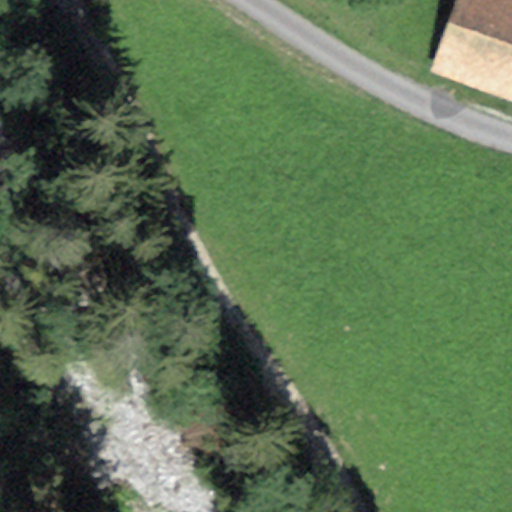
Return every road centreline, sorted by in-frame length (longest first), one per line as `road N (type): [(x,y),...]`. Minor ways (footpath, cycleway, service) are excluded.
road 1 (track): [(341,511),(62,0)]
road 2 (track): [(511,138),(354,68),(250,0)]
